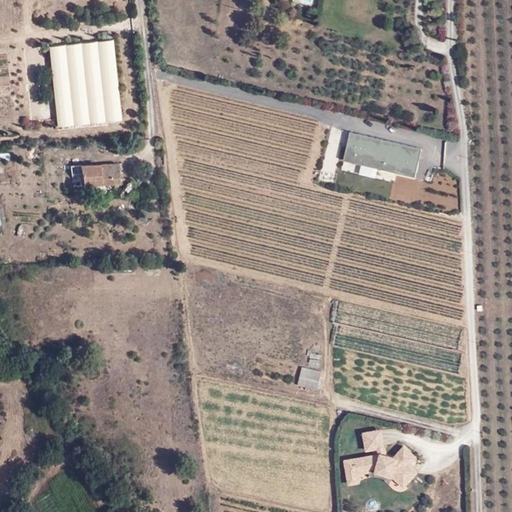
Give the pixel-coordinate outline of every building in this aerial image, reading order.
[(113,42),(49,47),(56,124),(119,118),(113,42)] [(81,165),(84,184),(98,184),(118,183),(117,163),(81,165)] [(364,432),(366,450),(379,448),(380,455),(385,456),(381,430),(364,432)] [(417,472),(409,465),(416,458),(404,447),(394,459),(385,456),(380,455),(345,460),(347,467),(356,466),(357,473),(369,471),(368,469),(377,468),(376,471),(394,476),(404,486),(417,472)] [(101,511),(68,454),(49,465),(54,473),(35,485),(44,502),(26,511),(101,511)] [(356,466),(347,467),(349,483),(358,482),(357,473),(356,466)]
